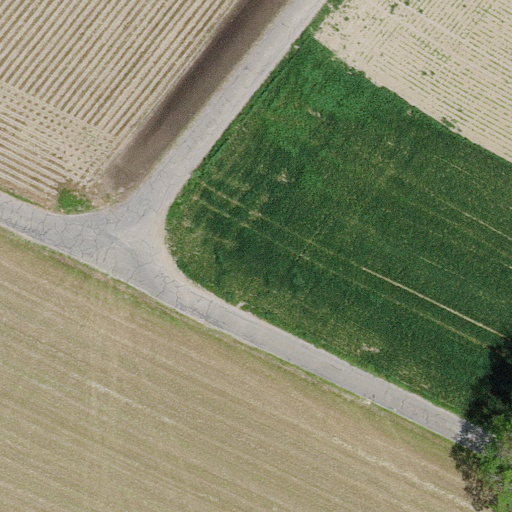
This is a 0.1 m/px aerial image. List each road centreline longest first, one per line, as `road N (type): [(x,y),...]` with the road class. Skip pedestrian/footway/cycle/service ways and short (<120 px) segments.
road 1 (unclassified): [(511,458),(102,259)]
road 2 (unclassified): [(102,259),(309,0)]
